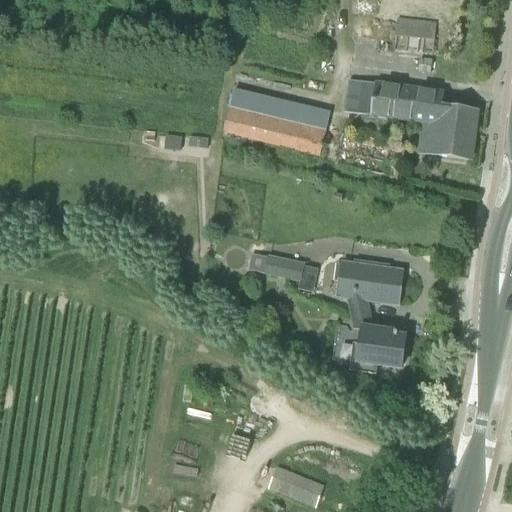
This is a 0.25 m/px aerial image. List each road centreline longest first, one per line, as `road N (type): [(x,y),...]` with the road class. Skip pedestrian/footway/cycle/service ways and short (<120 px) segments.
road 1 (tertiary): [(461,511),(511,229)]
road 2 (track): [(469,484),(326,434)]
